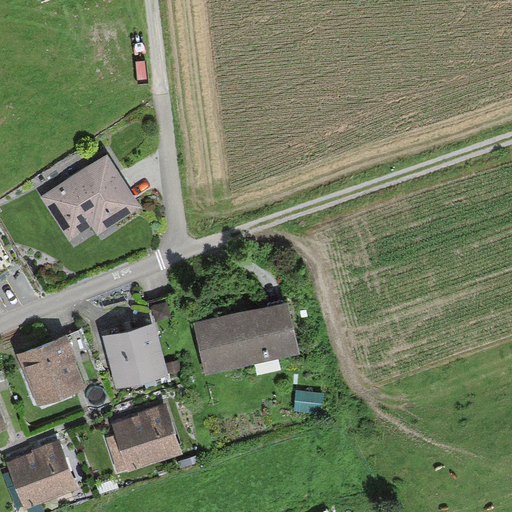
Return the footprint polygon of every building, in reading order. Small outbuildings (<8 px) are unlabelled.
[(139,205),(105,154),(82,169),(42,195),(71,239),(92,226),(97,232),(139,205)] [(288,302),(195,323),(207,375),(300,354),(288,302)] [(156,321),(102,335),(116,388),(170,374),(156,321)] [(69,337),(21,356),(40,405),(83,388),(73,364),(79,361),(69,337)] [(323,393),(296,391),(294,410),(321,413),(323,393)] [(128,467),(179,452),(164,402),(139,409),(140,415),(115,422),(128,467)] [(26,503),(77,488),(62,438),(37,445),(38,451),(13,458),(26,503)]
